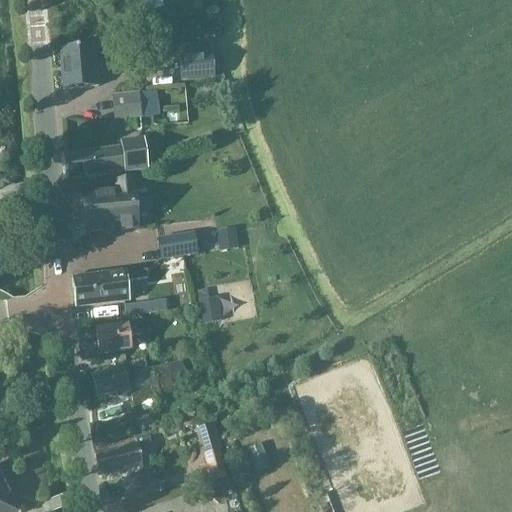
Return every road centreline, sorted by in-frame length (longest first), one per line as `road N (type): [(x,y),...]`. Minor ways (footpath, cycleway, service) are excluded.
road 1 (tertiary): [(58,306),(33,0)]
road 2 (tertiary): [(91,511),(58,306)]
